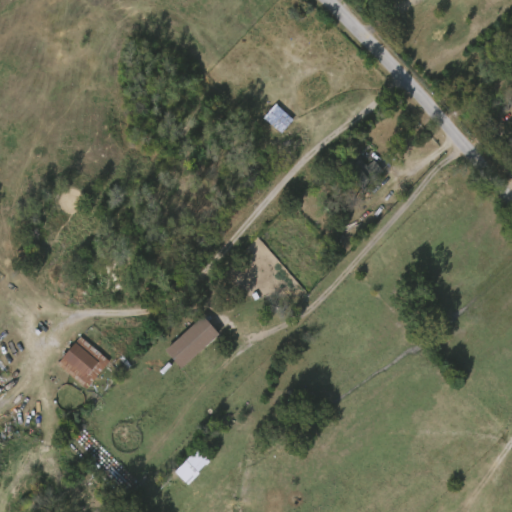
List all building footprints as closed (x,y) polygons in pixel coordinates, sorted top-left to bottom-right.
[(282,122),(265,106),(252,120),(270,136),(282,122)] [(291,121),(282,132),(264,116),(274,106),(291,121)] [(511,111),(502,122),(511,131),(511,111)] [(355,152),(366,166),(373,160),(382,170),(360,188),(338,162),(347,154),(349,157),(355,152)] [(310,306),(296,318),(291,313),(282,322),(277,316),(270,321),(261,311),(291,282),(299,292),(298,293),(310,306)] [(208,336),(191,318),(154,353),(171,370),(208,336)] [(109,361),(86,389),(56,364),(79,337),(109,361)]
